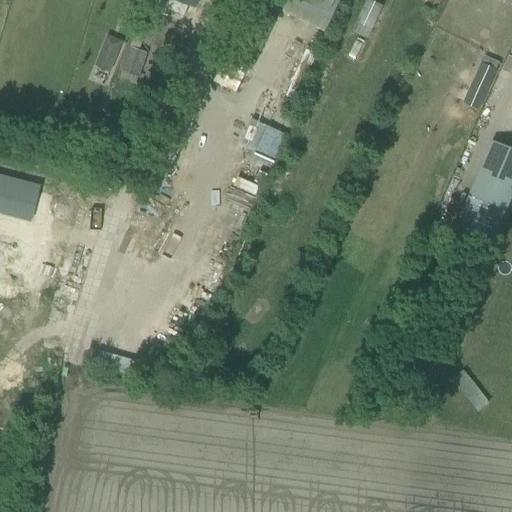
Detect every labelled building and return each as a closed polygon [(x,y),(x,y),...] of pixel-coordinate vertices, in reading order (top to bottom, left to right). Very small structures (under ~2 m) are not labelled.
[(167,0),(195,11),(199,0),(167,0)] [(290,0),(285,12),(324,30),(338,2),(334,0),(290,0)] [(351,34),(367,41),(381,9),(366,2),(351,34)] [(119,78),(136,85),(147,55),(139,52),(144,39),(135,36),(119,78)] [(95,67),(111,73),(122,43),(106,37),(95,67)] [(462,106),(478,113),(497,72),(495,72),(499,64),(484,58),(462,106)] [(250,120),(238,147),(274,162),(286,136),(250,120)] [(468,198),(452,236),(456,238),(456,239),(457,244),(463,247),(461,250),(479,257),(483,249),(489,252),(505,213),(506,214),(511,199),(511,151),(491,142),(468,197),(468,198)]
